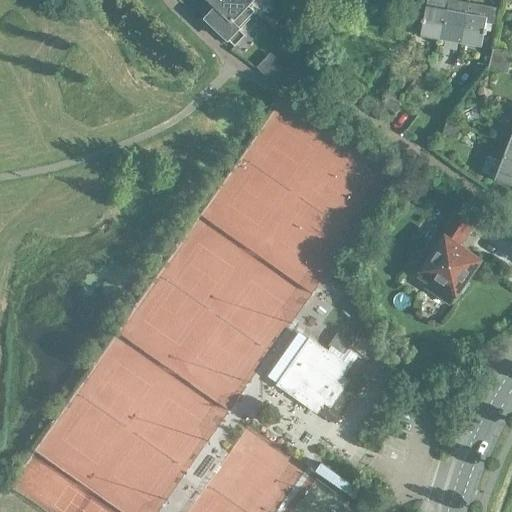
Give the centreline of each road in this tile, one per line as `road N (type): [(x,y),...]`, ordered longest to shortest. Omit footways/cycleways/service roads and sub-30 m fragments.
road 1 (residential): [(422,156),(343,100),(306,83),(267,83),(170,0)]
road 2 (tertiary): [(457,511),(511,389)]
